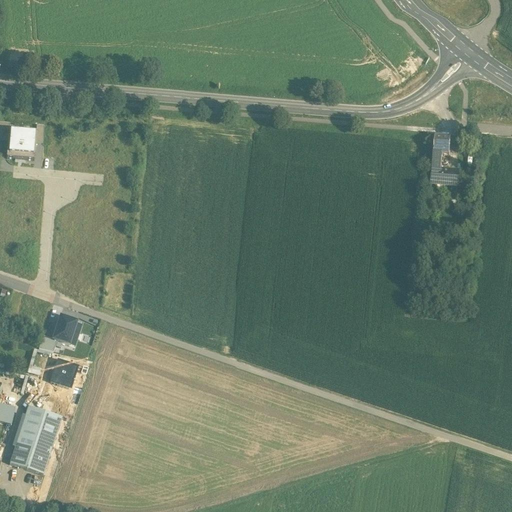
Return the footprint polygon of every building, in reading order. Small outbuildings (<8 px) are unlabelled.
[(34,146),(34,156),(40,157),(42,139),(34,138),(33,145),(34,146)] [(5,171),(18,172),(21,144),(7,143),(6,154),(5,171)] [(33,145),(21,144),(18,172),(32,173),(34,156),(34,146),(33,145)] [(451,148),(436,146),(433,178),(441,179),(443,165),(440,165),(440,162),(450,163),(451,148)] [(441,179),(433,178),(432,191),(448,193),(449,180),(441,179)] [(457,181),(449,180),(448,193),(456,194),(457,181)] [(55,352),(67,356),(75,333),(59,328),(51,351),(55,352)] [(52,363),(55,352),(51,351),(41,347),(37,360),(52,363)] [(68,397),(75,375),(56,369),(50,392),(68,397)] [(0,416),(0,431),(10,434),(13,420),(0,416)] [(60,428),(27,417),(8,474),(41,485),(60,428)]
